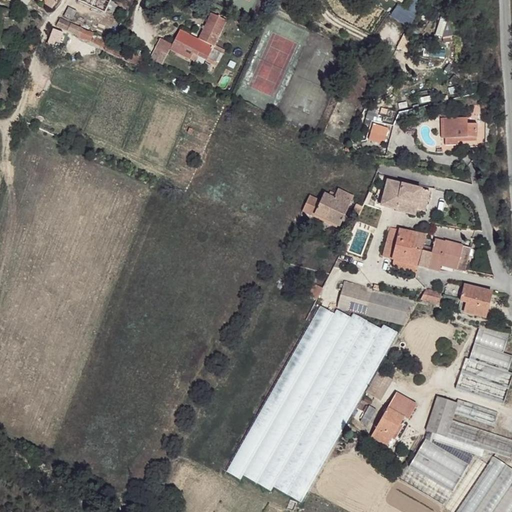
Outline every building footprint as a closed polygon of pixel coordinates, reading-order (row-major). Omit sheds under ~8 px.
[(38,0),(52,8),(57,0),(38,0)] [(111,0),(78,0),(78,1),(105,14),(111,0)] [(77,3),(73,1),(70,7),(77,10),(80,4),(77,3)] [(215,15),(199,43),(203,45),(204,44),(214,50),(230,23),(215,15)] [(62,19),(61,18),(57,26),(142,66),(145,60),(115,45),(116,44),(62,19)] [(61,33),(52,29),(47,44),(55,44),(57,41),(58,41),(61,33)] [(199,43),(180,33),(171,47),(170,50),(189,60),(192,55),(197,57),(203,45),(199,43)] [(35,39),(31,37),(27,48),(32,50),(35,39)] [(171,47),(160,41),(154,52),(166,59),(170,50),(171,47)] [(214,50),(204,44),(203,45),(197,57),(207,62),(209,60),(214,50)] [(222,54),(214,50),(209,60),(217,64),(222,54)] [(442,133),(449,134),(449,123),(465,123),(465,118),(443,116),(442,133)] [(388,128),(373,123),(371,132),(385,136),(388,128)] [(465,123),(449,123),(449,134),(449,137),(474,138),(474,123),(465,123)] [(385,136),(371,132),(368,141),(383,145),(385,136)] [(386,179),(380,203),(396,208),(395,209),(413,213),(414,208),(419,188),(386,179)] [(420,186),(419,188),(414,208),(423,211),(429,189),(420,186)] [(330,197),(323,194),(314,214),(338,226),(353,198),(338,191),(336,194),(332,193),(330,197)] [(361,206),(354,204),(352,211),(359,213),(361,206)] [(389,226),(388,230),(381,256),(388,258),(394,260),(407,263),(411,247),(415,233),(389,226)] [(425,236),(415,233),(411,247),(421,250),(425,236)] [(433,240),(432,245),(459,252),(461,246),(443,241),(442,243),(433,240)] [(429,251),(421,250),(417,265),(436,271),(438,265),(453,270),(459,252),(432,245),(429,251)] [(467,248),(461,246),(459,252),(465,254),(467,248)] [(421,250),(411,247),(407,263),(415,266),(417,265),(421,250)] [(465,254),(459,252),(453,270),(462,271),(466,255),(465,254)] [(407,263),(394,260),(392,267),(413,273),(415,266),(407,263)] [(371,284),(342,278),(340,286),(369,292),(370,290),(371,284)] [(315,299),(321,288),(313,283),(307,295),(315,299)] [(492,294),(464,286),(462,295),(460,302),(466,304),(463,313),(485,319),(492,294)] [(400,324),(406,305),(410,306),(411,302),(370,290),(369,292),(364,313),(400,324)] [(439,293),(423,290),(419,299),(438,304),(439,293)] [(462,295),(445,290),(445,297),(460,302),(462,295)] [(466,304),(460,302),(457,310),(463,313),(466,304)] [(319,305),(224,470),(238,478),(241,473),(333,312),(319,305)] [(349,316),(335,308),(333,312),(241,473),(255,481),(349,316)] [(351,312),(349,316),(255,481),(269,489),(273,483),(366,320),(351,312)] [(379,328),(366,320),(273,483),(286,491),(379,328)] [(395,332),(382,323),(379,328),(286,491),(300,499),(395,332)] [(511,334),(484,328),(472,349),(483,357),(495,337),(511,343),(511,334)] [(477,366),(468,362),(457,390),(466,394),(477,366)] [(383,368),(370,389),(378,396),(391,374),(383,368)] [(492,370),(482,368),(471,395),(483,400),(492,370)] [(510,379),(497,374),(487,402),(500,407),(510,379)] [(399,391),(390,406),(406,416),(410,418),(419,404),(399,391)] [(461,405),(441,398),(436,409),(428,430),(447,439),(454,422),(457,416),(461,405)] [(500,417),(462,401),(461,405),(457,416),(494,432),(500,417)] [(379,409),(372,404),(362,419),(369,424),(379,409)] [(406,416),(390,406),(373,433),(388,444),(406,416)] [(493,438),(454,422),(447,439),(483,454),(493,438)] [(468,467),(428,438),(418,452),(459,480),(468,467)] [(511,463),(511,446),(493,438),(483,454),(511,465),(511,463)] [(459,480),(418,452),(410,465),(451,494),(459,480)] [(495,511),(511,488),(511,474),(493,460),(456,511),(495,511)]
